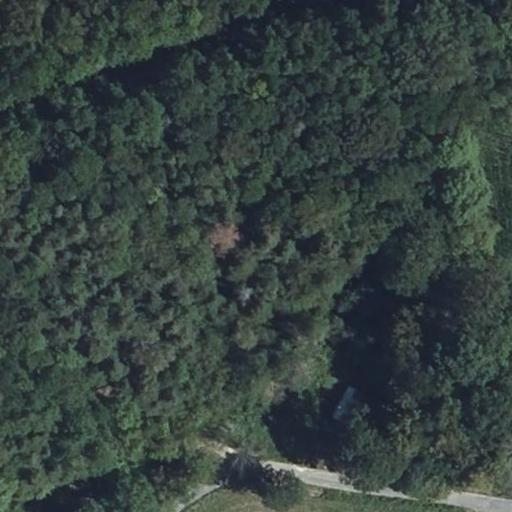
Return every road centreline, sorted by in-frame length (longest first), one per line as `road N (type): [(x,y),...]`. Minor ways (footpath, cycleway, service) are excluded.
road 1 (unclassified): [(511,506),(247,467),(193,491),(169,511)]
road 2 (tertiary): [(270,0),(0,94)]
road 3 (track): [(247,467),(198,444),(121,446),(0,505)]
